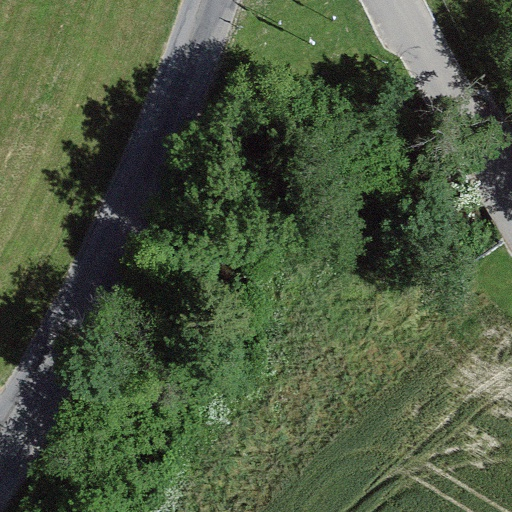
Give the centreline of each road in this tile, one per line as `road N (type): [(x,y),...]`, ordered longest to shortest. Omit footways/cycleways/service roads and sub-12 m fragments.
road 1 (unclassified): [(216,0),(25,422),(0,453)]
road 2 (unclassified): [(511,198),(396,0)]
